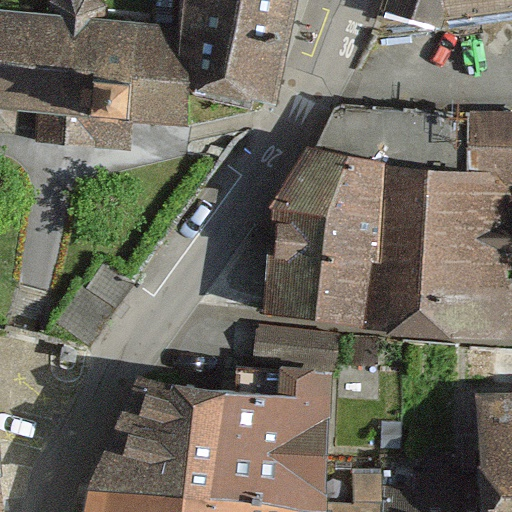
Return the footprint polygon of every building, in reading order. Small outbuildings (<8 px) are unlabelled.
[(43,0),(0,0),(0,101),(207,112),(208,96),(212,8),(193,7),(43,0)] [(212,8),(208,96),(294,96),(311,0),(192,0),(193,7),(212,8)] [(511,0),(391,0),(464,22),(511,15),(511,0)] [(322,139),(282,201),(278,316),(511,336),(511,101),(481,101),(479,167),(406,164),(322,139)] [(227,498),(316,504),(337,368),(276,369),(273,392),(230,390),(227,498)] [(95,484),(227,498),(230,390),(146,380),(95,484)] [(511,511),(511,393),(478,395),(480,461),(480,511),(511,511)] [(386,511),(480,511),(480,461),(384,465),(386,511)] [(314,511),(386,511),(384,465),(354,467),(356,509),(315,509),(314,511)] [(89,511),(224,511),(227,498),(95,484),(89,511)] [(224,511),(314,511),(315,509),(316,504),(227,498),(224,511)]
